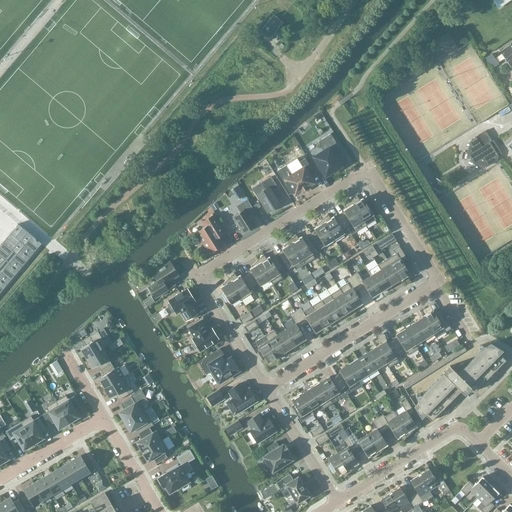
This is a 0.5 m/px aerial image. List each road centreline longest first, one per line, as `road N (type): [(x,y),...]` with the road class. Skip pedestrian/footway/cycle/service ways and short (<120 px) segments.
road 1 (residential): [(435,283),(366,173),(198,276),(267,390)]
road 2 (residential): [(267,390),(435,283)]
road 3 (residential): [(336,504),(459,430),(478,447)]
road 4 (residential): [(267,390),(336,504)]
